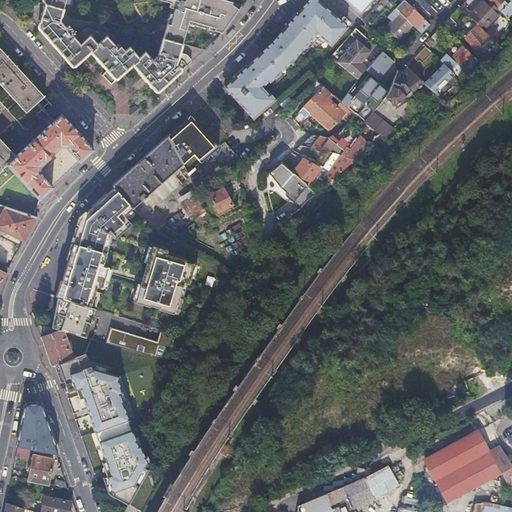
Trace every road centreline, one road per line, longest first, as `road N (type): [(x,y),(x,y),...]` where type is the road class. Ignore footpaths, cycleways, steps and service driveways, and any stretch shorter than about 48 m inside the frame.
road 1 (residential): [(274,0),(124,151)]
road 2 (residential): [(0,20),(124,151)]
road 3 (residential): [(27,363),(47,384),(93,511)]
road 4 (residential): [(124,151),(66,205),(22,272)]
